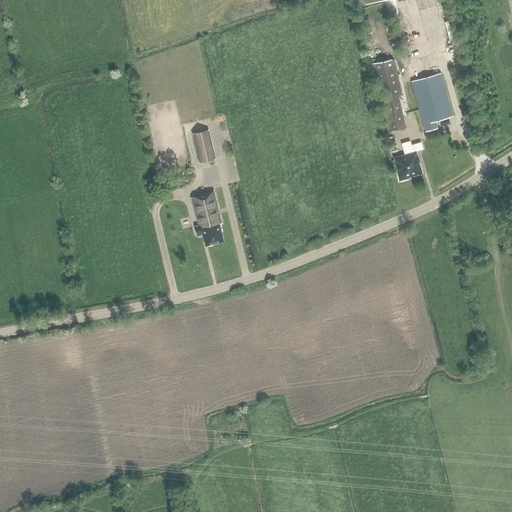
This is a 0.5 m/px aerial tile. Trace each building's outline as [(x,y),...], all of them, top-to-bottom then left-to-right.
[(389,131),(406,128),(399,95),(402,94),(394,59),(374,64),(389,131)] [(411,81),(425,132),(437,129),(435,121),(453,117),(441,73),(411,81)] [(199,163),(216,159),(209,130),(192,134),(199,163)] [(394,138),(384,140),(386,148),(396,146),(394,138)] [(401,182),(410,180),(410,178),(423,174),(417,154),(397,160),(401,173),(399,174),(401,182)] [(193,198),(200,226),(198,226),(196,229),(198,234),(200,236),(205,235),(208,245),(209,245),(209,246),(215,245),(214,243),(224,241),(222,232),(223,232),(221,224),(223,224),(215,191),(201,194),(201,196),(193,198)]
